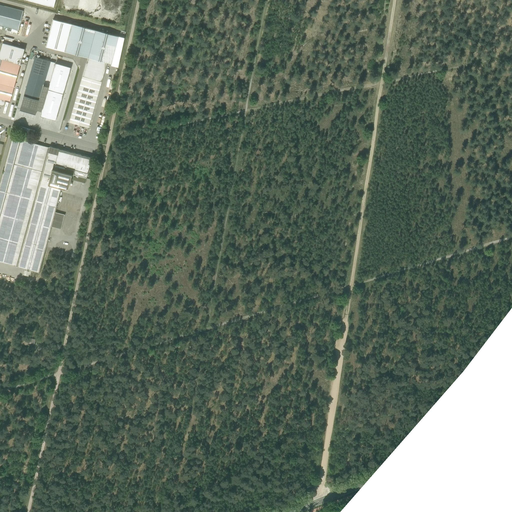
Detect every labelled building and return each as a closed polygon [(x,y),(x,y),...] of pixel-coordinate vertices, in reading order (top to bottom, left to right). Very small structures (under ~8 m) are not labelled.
[(0,4),(0,25),(18,30),(23,11),(0,4)] [(107,63),(112,64),(119,36),(53,19),(46,47),(88,58),(69,122),(88,128),(107,63)] [(25,49),(3,43),(0,53),(0,104),(2,105),(4,104),(5,101),(10,102),(19,70),(21,71),(23,64),(21,63),(25,49)] [(35,57),(20,110),(36,115),(38,108),(42,109),(55,63),(51,62),(51,61),(35,57)] [(72,175),(87,179),(92,159),(72,154),(59,150),(58,155),(48,152),(49,148),(13,138),(0,184),(0,262),(39,273),(51,226),(61,229),(65,215),(55,212),(62,188),(65,188),(69,187),(72,175)] [(31,339),(20,336),(19,343),(30,345),(31,339)]
